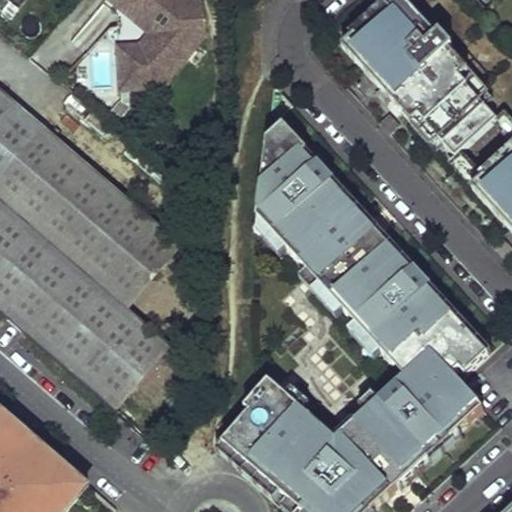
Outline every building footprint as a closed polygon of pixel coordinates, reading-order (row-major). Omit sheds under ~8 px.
[(0,0),(0,12),(9,20),(20,8),(10,0),(0,0)] [(114,0),(153,32),(141,45),(121,47),(126,90),(168,84),(208,32),(204,0),(114,0)] [(461,156),(491,127),(496,122),(484,109),(494,100),(450,53),(454,50),(442,37),(438,40),(402,0),(397,0),(387,10),(385,7),(353,36),(356,39),(344,50),(358,66),(385,95),(387,93),(395,102),(392,105),(412,127),(419,121),(455,160),(456,161),(461,156)] [(0,96),(0,314),(118,416),(171,355),(126,315),(181,249),(0,96)] [(511,120),(506,113),(496,122),(491,127),(511,150),(481,178),(461,156),(456,161),(455,160),(448,167),(484,205),(511,235),(511,120)] [(391,116),(382,125),(392,136),(401,127),(391,116)] [(283,134),(269,145),(259,223),(412,377),(342,445),(269,390),(230,456),(288,511),(383,511),(485,416),(457,389),(494,359),(417,277),(406,284),(397,274),(400,268),(389,256),(379,254),(353,225),(355,220),(341,204),(335,210),(322,196),(328,189),(283,134)] [(511,247),(506,242),(497,251),(507,261),(511,255),(511,247)] [(0,511),(65,511),(85,489),(0,414),(0,511)]
